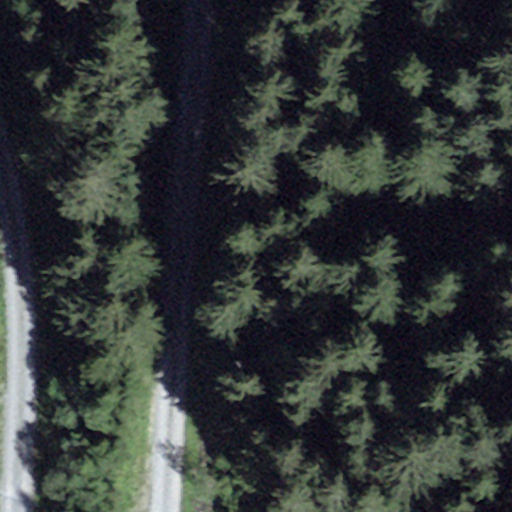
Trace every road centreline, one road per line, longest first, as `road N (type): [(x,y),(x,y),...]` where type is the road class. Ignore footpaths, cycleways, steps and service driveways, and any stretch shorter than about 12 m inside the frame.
road 1 (track): [(161,511),(203,0)]
road 2 (track): [(0,146),(23,357),(25,511)]
